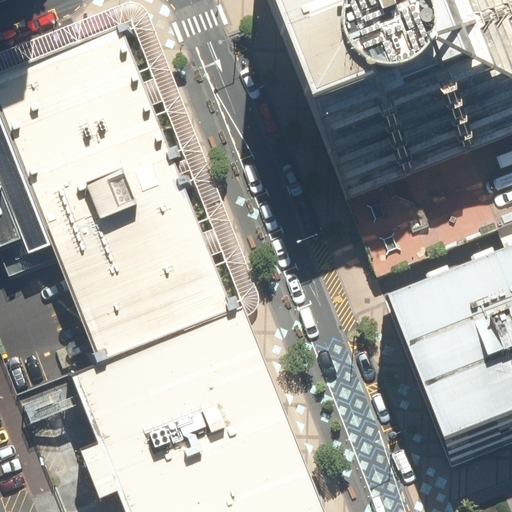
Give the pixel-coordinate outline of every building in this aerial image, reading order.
[(511,0),(270,0),(350,200),(511,135),(511,0)] [(0,115),(47,232),(99,365),(232,312),(120,32),(0,79),(0,115)] [(0,250),(23,241),(0,183),(0,250)] [(511,251),(507,253),(388,299),(452,471),(511,446),(511,251)] [(324,511),(251,318),(247,308),(232,312),(99,365),(67,376),(94,446),(77,452),(97,504),(118,496),(123,511),(324,511)]
